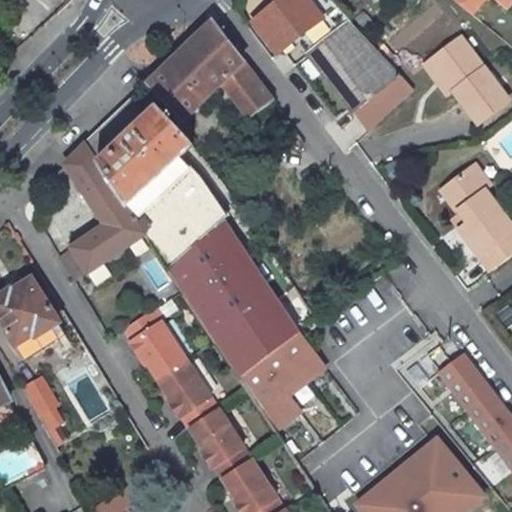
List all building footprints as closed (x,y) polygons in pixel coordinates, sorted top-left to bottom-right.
[(307,0),(281,0),(252,23),(277,55),(323,19),(307,0)] [(511,0),(455,0),(474,16),(488,0),(497,0),(511,11),(511,10),(511,0)] [(229,78),(263,123),(279,110),(213,23),(148,86),(183,122),(229,78)] [(351,24),(307,58),(348,116),(383,90),(392,101),(410,87),(368,42),(351,24)] [(465,32),(434,54),(453,82),(476,116),(508,95),(465,32)] [(434,54),(424,60),(444,88),(453,82),(434,54)] [(383,90),(348,116),(357,127),(392,101),(383,90)] [(140,128),(157,112),(159,111),(142,92),(83,149),(97,168),(113,152),(114,153),(123,145),(123,146),(133,138),(131,137),(140,129),(140,128)] [(293,338),(296,335),(280,314),(221,223),(225,219),(198,179),(180,160),(191,150),(157,112),(140,128),(140,129),(131,137),(133,138),(123,146),(123,145),(114,153),(113,152),(97,168),(143,237),(143,238),(207,333),(239,380),(293,338)] [(143,237),(83,149),(65,167),(98,221),(85,231),(89,236),(73,247),(90,274),(143,238),(143,237)] [(511,232),(511,227),(471,172),(443,192),(468,227),(458,233),(488,276),(511,258),(511,238),(509,235),(511,232)] [(55,260),(72,286),(90,274),(73,247),(55,260)] [(36,339),(58,325),(30,280),(10,293),(9,292),(3,292),(0,293),(0,323),(15,348),(34,336),(36,339)] [(144,359),(159,382),(189,363),(163,323),(166,322),(158,309),(126,330),(134,342),(131,344),(141,361),(144,359)] [(239,380),(276,434),(297,418),(284,400),(324,370),(296,335),(293,338),(239,380)] [(511,417),(466,356),(443,373),(511,466),(511,417)] [(171,407),(180,422),(184,420),(191,432),(217,415),(210,404),(214,401),(189,363),(159,382),(174,405),(171,407)] [(47,431),(66,420),(41,375),(21,385),(47,431)] [(0,406),(9,402),(0,383),(0,406)] [(191,432),(207,456),(203,458),(214,474),(217,472),(223,483),(250,466),(243,455),(246,453),(221,413),(218,415),(217,415),(191,432)] [(437,438),(352,505),(358,511),(470,511),(486,500),(437,438)] [(0,452),(0,485),(1,487),(42,466),(29,439),(0,452)] [(236,509),(237,511),(279,511),(275,505),(279,502),(254,463),(250,466),(223,483),(239,507),(236,509)] [(91,511),(136,511),(126,489),(89,507),(91,511)]
